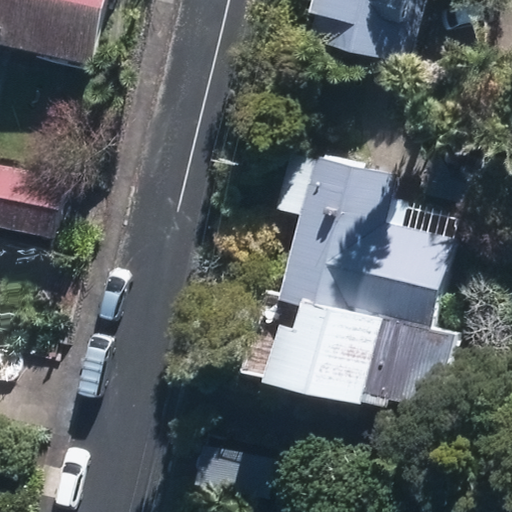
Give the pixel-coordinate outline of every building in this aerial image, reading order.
[(123,0),(0,0),(0,31),(109,58),(123,0)] [(437,0),(343,0),(336,26),(424,49),(437,0)] [(408,171),(318,153),(309,198),(326,201),(310,281),(455,309),(469,238),(397,224),(408,171)] [(77,180),(0,166),(0,210),(69,223),(77,180)] [(480,326),(335,295),(329,322),(314,319),(303,370),(416,394),(417,386),(465,396),(480,326)] [(298,452),(201,439),(194,487),(292,500),(298,452)]
